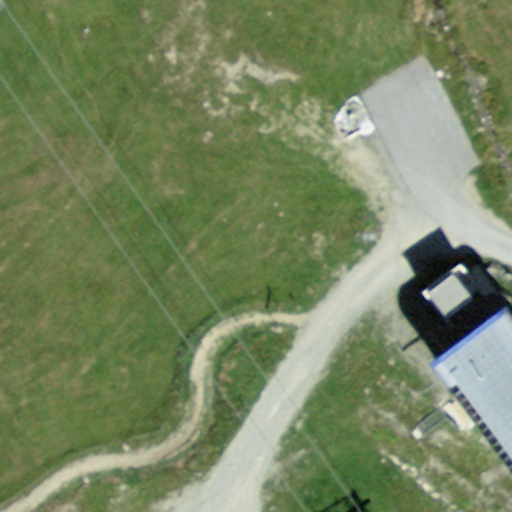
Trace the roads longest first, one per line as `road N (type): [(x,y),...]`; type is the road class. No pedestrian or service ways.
road 1 (track): [(210,511),(326,325)]
road 2 (residential): [(511,250),(463,222),(440,196),(385,88)]
road 3 (track): [(326,325),(449,207)]
